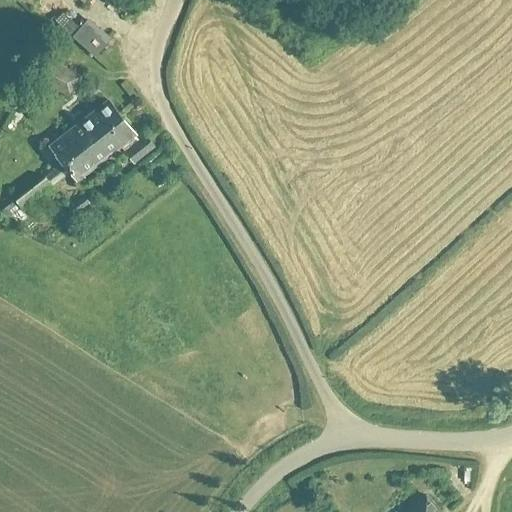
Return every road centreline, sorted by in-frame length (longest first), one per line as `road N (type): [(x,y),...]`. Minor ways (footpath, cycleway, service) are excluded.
road 1 (unclassified): [(344,439),(262,267),(161,102),(155,55),(174,0)]
road 2 (unclassified): [(344,439),(472,442),(511,434)]
road 3 (unclassified): [(239,511),(286,465),(344,439)]
